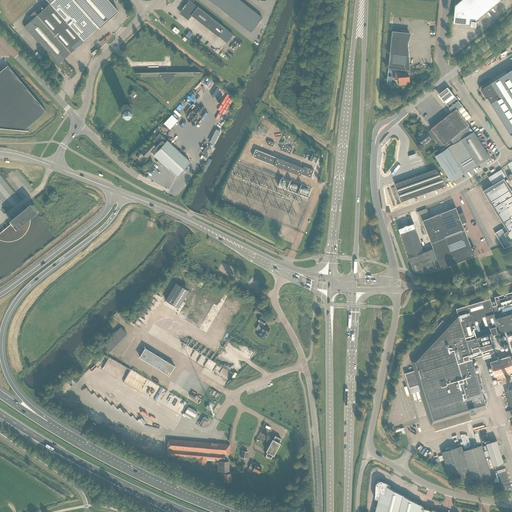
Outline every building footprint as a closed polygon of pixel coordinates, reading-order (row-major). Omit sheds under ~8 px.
[(118,11),(108,0),(46,0),(47,0),(30,16),(32,19),(24,27),(47,53),(46,54),(59,68),(59,67),(66,75),(65,75),(68,79),(70,79),(76,74),(76,73),(75,73),(63,60),(98,28),(99,28),(118,11)] [(208,0),(250,33),(262,18),(238,0),(208,0)] [(480,17),(501,0),(500,0),(461,0),(455,5),(453,23),(471,25),(471,27),(476,27),(477,21),(476,21),(480,17)] [(182,15),(188,20),(191,16),(218,37),(225,28),(197,7),(191,2),(188,3),(181,11),(182,15)] [(392,31),(389,67),(402,69),(401,73),(395,72),(395,79),(399,80),(399,84),(411,83),(410,83),(409,77),(406,77),(407,73),(406,73),(406,69),(409,69),(407,44),(410,34),(392,32),(393,31),(392,31)] [(241,42),(243,39),(233,33),(232,35),(241,42)] [(46,111),(7,65),(0,71),(0,128),(28,131),(28,130),(25,130),(25,129),(46,111)] [(480,90),(486,100),(488,98),(511,134),(511,133),(511,69),(511,70),(491,83),(490,81),(481,87),(480,90)] [(202,72),(127,73),(169,109),(202,72)] [(448,88),(438,96),(444,103),(454,96),(448,88)] [(138,95),(135,93),(133,91),(129,96),(134,100),(138,95)] [(453,112),(456,109),(461,105),(455,96),(446,103),(453,112)] [(127,104),(125,104),(124,104),(120,108),(120,111),(124,115),(127,115),(131,111),(131,108),(127,104)] [(444,144),(444,145),(451,139),(469,125),(456,109),(453,112),(431,129),(432,129),(444,144)] [(172,112),(163,121),(169,126),(177,117),(172,112)] [(474,132),(469,125),(451,139),(454,145),(474,132)] [(441,147),(444,145),(444,144),(432,129),(426,133),(419,139),(423,144),(431,138),(430,138),(432,137),(441,147)] [(490,158),(474,132),(454,145),(435,156),(451,182),(468,171),(490,158)] [(190,162),(167,141),(159,134),(155,138),(160,142),(155,147),(151,143),(145,149),(144,148),(140,152),(146,158),(147,156),(151,152),(153,155),(176,177),(190,162)] [(290,154),(293,147),(282,143),(280,149),(290,154)] [(303,168),(256,149),(253,157),(301,176),(301,174),(311,178),(314,170),(304,166),(303,168)] [(436,170),(395,184),(402,201),(445,186),(442,177),(436,170)] [(511,191),(504,178),(483,191),(505,227),(495,233),(504,248),(511,245),(511,244),(510,241),(511,239),(511,191)] [(30,218),(30,217),(37,212),(30,203),(9,221),(11,224),(0,232),(0,240),(1,240),(3,241),(5,241),(7,241),(9,241),(10,241),(12,241),(13,241),(14,241),(15,240),(16,240),(18,239),(19,238),(20,238),(22,237),(23,236),(23,235),(24,235),(25,233),(26,232),(27,231),(28,229),(28,228),(29,227),(29,226),(29,225),(30,224),(30,222),(30,220),(30,219),(30,218)] [(427,208),(417,212),(422,224),(424,223),(429,236),(446,230),(462,224),(456,208),(430,218),(427,208)] [(414,223),(398,229),(400,233),(414,271),(431,272),(435,270),(432,260),(428,251),(425,252),(424,252),(414,224),(414,223)] [(446,230),(429,236),(432,244),(448,237),(465,231),(462,224),(446,230)] [(434,248),(428,251),(432,260),(438,258),(442,268),(475,255),(473,252),(475,249),(471,247),(465,231),(448,237),(432,244),(434,248)] [(191,276),(178,299),(259,346),(266,384),(281,382),(282,383),(284,382),(284,381),(288,380),(282,347),(281,342),(280,337),(278,332),(275,328),(271,324),(268,321),(191,276)] [(511,291),(495,297),(496,301),(491,302),(490,298),(456,309),(457,312),(412,361),(414,370),(405,373),(409,387),(419,384),(431,425),(471,413),(477,412),(476,411),(487,408),(480,383),(482,383),(479,373),(477,367),(475,368),(472,359),(496,352),(495,348),(497,348),(493,335),(511,328),(511,336),(507,338),(509,345),(511,346),(511,347),(511,346),(511,388),(506,391),(511,412),(511,291)] [(110,351),(128,331),(120,324),(102,344),(110,351)] [(148,351),(140,364),(147,368),(144,373),(200,406),(211,388),(148,351)] [(511,356),(510,357),(510,356),(490,362),(495,377),(497,377),(498,380),(506,378),(505,375),(511,372),(511,356)] [(189,404),(184,412),(193,417),(198,410),(189,404)] [(204,420),(207,421),(209,417),(203,415),(199,424),(202,425),(204,420)] [(263,443),(269,431),(262,427),(256,439),(263,443)] [(281,439),(275,436),(273,439),(266,451),(268,452),(266,455),(267,456),(265,458),(268,459),(269,457),(271,458),(272,455),(273,455),(280,443),(279,443),(281,439)] [(229,453),(230,442),(168,438),(167,455),(197,457),(197,462),(207,463),(207,458),(218,459),(217,469),(223,469),(223,479),(231,479),(232,469),(229,469),(230,458),(225,457),(225,453),(229,453)] [(503,459),(497,441),(486,444),(493,466),(504,463),(507,462),(506,459),(503,459)] [(492,479),(482,445),(470,449),(469,445),(462,447),(461,446),(442,453),(450,477),(459,474),(462,483),(472,480),(473,485),(492,479)] [(249,467),(259,471),(262,464),(252,460),(249,467)] [(511,487),(507,471),(498,474),(503,490),(511,487)] [(379,497),(375,511),(431,511),(432,510),(423,508),(423,506),(387,486),(387,484),(383,482),(383,481),(382,481),(381,481),(380,481),(379,482),(378,482),(377,483),(376,484),(376,486),(375,496),(379,497)]
